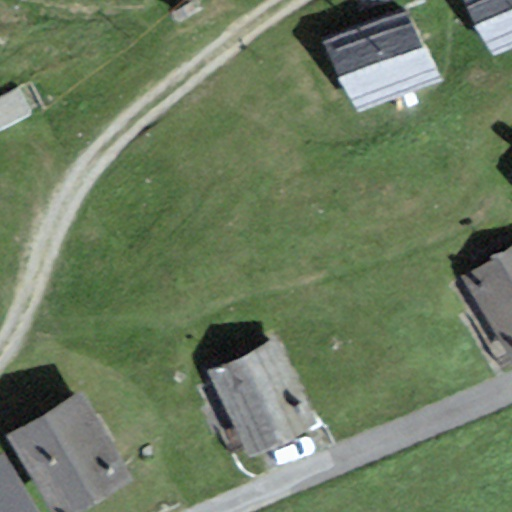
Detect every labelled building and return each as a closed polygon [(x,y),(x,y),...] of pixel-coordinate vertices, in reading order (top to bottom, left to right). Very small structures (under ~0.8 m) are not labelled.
[(511,0),(470,0),(494,50),(511,41),(511,0)] [(407,4),(325,42),(357,111),(439,73),(407,4)] [(511,243),(466,273),(511,344),(511,243)] [(274,334),(208,367),(250,450),(316,417),(274,334)] [(79,389),(7,432),(54,511),(59,511),(128,471),(79,389)] [(37,511),(2,451),(0,452),(0,511),(37,511)]
